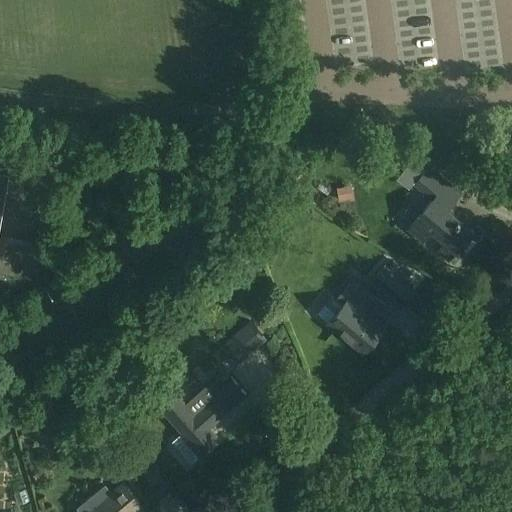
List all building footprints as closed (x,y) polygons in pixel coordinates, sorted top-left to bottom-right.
[(433,199),(408,228),(422,240),(432,229),(458,251),(473,232),(447,210),(461,194),(439,175),(440,173),(430,164),(415,183),(433,199)] [(0,232),(10,173),(0,171),(0,232)] [(349,173),(352,188),(368,185),(366,171),(349,173)] [(415,289),(384,264),(372,280),(403,305),(415,289)] [(363,307),(374,293),(354,276),(336,296),(343,302),(327,321),(364,352),(376,338),(378,339),(386,330),(384,328),(385,326),(363,307)] [(250,319),(220,347),(237,366),(267,338),(250,319)] [(183,431),(182,432),(202,454),(220,438),(209,426),(247,393),(231,375),(212,391),(216,396),(196,413),(177,392),(161,406),(183,431)] [(121,395),(130,383),(120,376),(112,389),(121,395)] [(145,450),(135,458),(150,478),(160,471),(145,450)] [(134,511),(144,504),(124,480),(112,491),(106,483),(78,506),(82,511),(134,511)]
